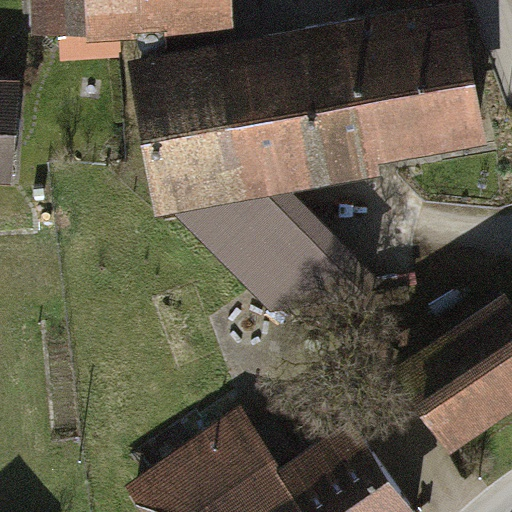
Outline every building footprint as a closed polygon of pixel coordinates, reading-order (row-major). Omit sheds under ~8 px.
[(253,0),(49,0),(51,37),(254,30),(253,0)] [(472,3),(157,56),(182,203),(496,150),(472,3)] [(43,88),(0,82),(0,186),(30,190),(43,88)] [(409,357),(460,434),(511,400),(511,295),(509,291),(409,357)] [(247,403),(124,488),(141,511),(417,511),(360,429),(296,473),(247,403)]
